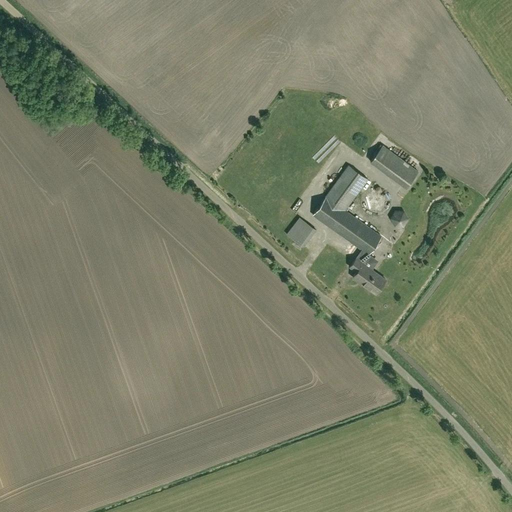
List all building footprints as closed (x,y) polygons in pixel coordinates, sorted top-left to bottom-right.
[(406,188),(418,171),(382,145),(370,161),(406,188)] [(375,293),(385,279),(366,266),(373,257),(369,254),(382,236),(344,209),(367,178),(348,164),(313,214),(361,249),(349,266),(356,271),(352,276),(375,293)] [(385,194),(368,199),(370,208),(387,203),(385,194)] [(405,222),(408,212),(394,208),(391,218),(405,222)] [(302,246),(316,230),(300,218),(287,234),(302,246)]
